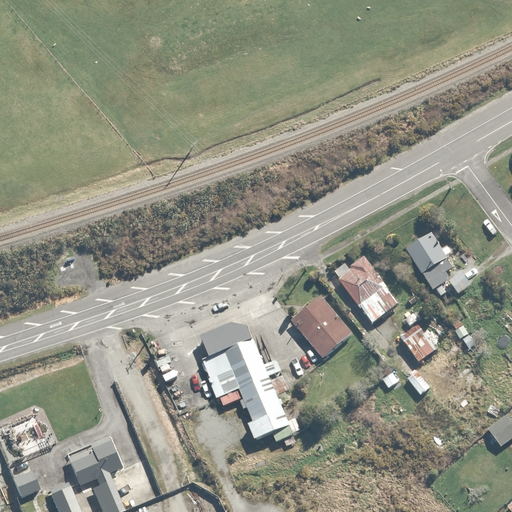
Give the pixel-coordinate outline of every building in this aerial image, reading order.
[(404,247),(431,289),(446,279),(442,273),(451,267),(444,257),(449,253),(433,228),(404,247)] [(377,311),(379,314),(396,301),(362,255),(335,274),(368,318),(377,311)] [(349,335),(320,299),(290,322),(319,358),(349,335)] [(289,421),(242,316),(189,339),(214,395),(231,387),(253,437),(289,421)] [(419,327),(402,340),(417,360),(435,347),(419,327)] [(511,422),(506,415),(488,428),(501,444),(511,435),(511,422)] [(108,436),(61,457),(74,487),(90,480),(103,511),(119,511),(124,510),(107,472),(121,466),(108,436)] [(10,477),(18,497),(35,490),(27,469),(10,477)] [(79,511),(70,490),(52,497),(58,511),(79,511)]
